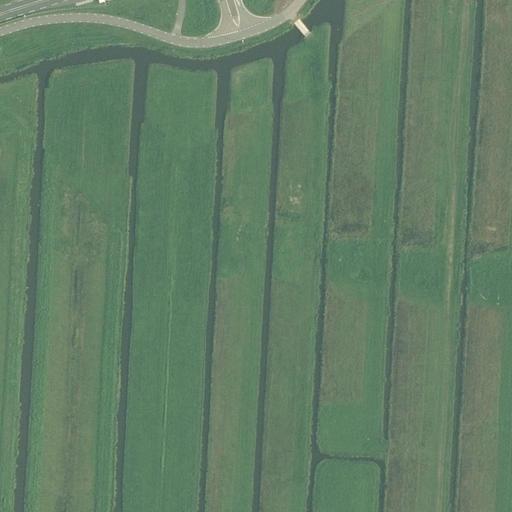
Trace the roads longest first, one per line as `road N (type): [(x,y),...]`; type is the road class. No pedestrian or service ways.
road 1 (unclassified): [(229,38),(187,43),(79,18),(0,31)]
road 2 (track): [(288,13),(308,35),(302,166)]
